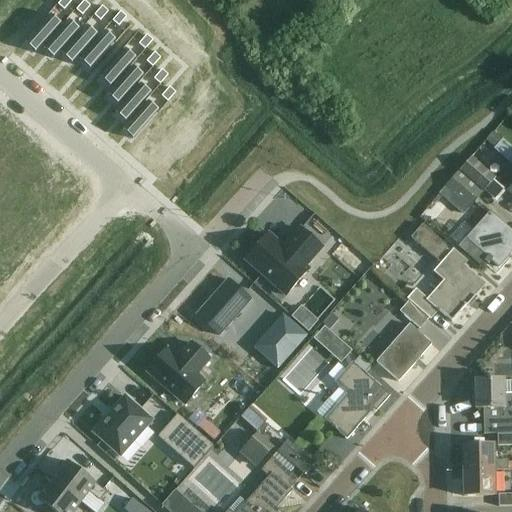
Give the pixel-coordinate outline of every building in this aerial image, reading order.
[(59,0),(35,0),(7,29),(19,41),(59,0)] [(90,4),(85,0),(67,0),(28,40),(41,53),(90,4)] [(111,11),(99,0),(95,0),(49,50),(63,62),(111,11)] [(266,27),(285,10),(276,0),(257,17),(266,27)] [(131,20),(119,8),(70,60),(81,71),(131,20)] [(292,13),(273,30),(281,39),(300,22),(292,13)] [(140,17),(90,69),(103,81),(153,29),(140,17)] [(155,32),(106,87),(118,97),(167,42),(155,32)] [(116,113),(130,126),(181,73),(167,60),(116,113)] [(199,91),(184,78),(151,116),(133,136),(148,150),(199,91)] [(503,140),(493,132),(486,140),(495,148),(503,140)] [(511,196),(511,148),(503,140),(495,148),(494,150),(511,165),(511,186),(507,192),(511,196)] [(472,159),(459,173),(484,194),(496,180),(472,159)] [(484,194),(459,173),(446,188),(470,209),(484,194)] [(445,190),(424,214),(433,221),(454,198),(445,190)] [(472,245),(463,256),(477,269),(487,258),(499,269),(511,254),(511,232),(490,213),(466,240),(472,245)] [(411,238),(437,260),(448,248),(422,225),(411,238)] [(269,235),(246,261),(286,297),(310,270),(307,267),(323,249),(301,230),(284,248),(269,235)] [(406,282),(427,271),(409,238),(376,256),(390,282),(403,275),(406,282)] [(408,301),(410,302),(429,319),(437,310),(440,312),(438,314),(441,317),(443,315),(452,322),(484,285),(463,267),(466,264),(453,252),(434,273),(447,284),(430,303),(417,291),(408,301)] [(227,281),(196,317),(219,337),(250,301),(227,281)] [(347,339),(373,308),(366,302),(351,321),(344,315),(333,328),(347,339)] [(420,330),(429,319),(410,302),(400,313),(420,330)] [(318,322),(302,308),(293,319),(308,332),(318,322)] [(340,320),(333,313),(322,325),(324,327),(329,332),(340,320)] [(277,370),(306,336),(283,316),(254,349),(277,370)] [(410,326),(377,364),(399,383),(415,365),(412,362),(417,356),(420,359),(432,346),(410,326)] [(324,327),(314,339),(327,351),(338,339),(336,338),(329,332),(324,327)] [(168,350),(147,373),(185,406),(205,383),(197,375),(210,360),(192,344),(182,355),(184,356),(180,361),(168,350)] [(347,395),(325,420),(347,440),(373,411),(375,413),(390,397),(365,374),(370,368),(359,358),(354,364),(353,364),(335,384),(347,395)] [(484,435),(497,435),(502,435),(511,434),(511,380),(503,381),(474,382),(475,410),(483,410),(484,435)] [(228,393),(196,430),(215,446),(246,409),(228,393)] [(313,411),(322,416),(330,400),(320,396),(313,411)] [(125,397),(93,433),(119,457),(151,421),(125,397)] [(251,407),(241,419),(257,433),(262,426),(267,421),(251,407)] [(450,418),(472,418),(472,407),(450,407),(450,418)] [(177,416),(158,438),(194,470),(214,448),(177,416)] [(262,426),(257,433),(274,448),(279,441),(262,426)] [(257,433),(239,454),(256,468),(274,448),(257,433)] [(511,434),(502,435),(497,435),(497,446),(511,445),(511,434)] [(278,452),(293,466),(305,475),(313,465),(286,442),(278,452)] [(508,461),(493,461),(493,446),(463,447),(463,472),(494,471),(508,470),(508,461)] [(288,472),(293,466),(278,452),(261,471),(269,478),(246,504),(240,499),(228,511),(280,511),(273,505),(281,496),(283,498),(290,490),(288,488),(296,479),(288,472)] [(67,463),(52,481),(81,503),(91,511),(99,511),(105,506),(100,502),(106,493),(95,485),(95,484),(67,463)] [(494,471),(463,472),(464,497),(494,497),(494,471)] [(52,481),(38,500),(53,511),(73,511),(81,503),(52,481)] [(197,511),(175,492),(162,507),(167,511),(197,511)] [(499,508),(511,507),(511,495),(499,496),(499,508)] [(147,511),(132,500),(124,510),(126,511),(147,511)]
